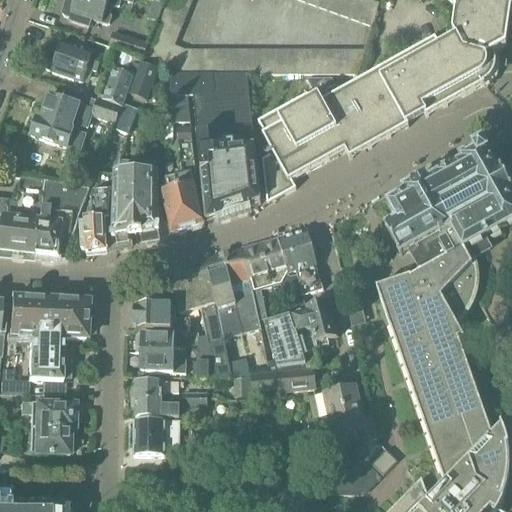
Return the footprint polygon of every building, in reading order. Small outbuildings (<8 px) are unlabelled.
[(134,0),(76,0),(76,1),(72,0),(66,0),(62,14),(64,18),(70,20),(69,22),(89,29),(91,21),(107,26),(110,25),(112,18),(110,15),(112,9),(116,10),(119,8),(121,2),(133,6),(134,0)] [(186,0),(166,0),(165,4),(188,14),(193,3),(186,0)] [(319,10),(322,0),(309,0),(308,6),(319,10)] [(330,14),(334,0),(322,0),(319,10),(330,14)] [(341,17),(347,0),(334,0),(330,14),(341,17)] [(352,21),(359,0),(347,0),(341,17),(352,21)] [(363,25),(370,4),(360,0),(359,0),(352,21),(363,25)] [(445,0),(457,11),(467,0),(445,0)] [(453,33),(456,39),(463,51),(485,60),(496,53),(507,47),(506,45),(503,40),(504,29),(507,29),(507,28),(505,28),(506,16),(510,12),(511,13),(511,11),(511,10),(511,9),(511,8),(511,0),(467,0),(457,11),(455,11),(453,33)] [(146,20),(157,24),(160,16),(164,7),(164,6),(154,2),(146,20)] [(164,7),(160,16),(184,25),(188,14),(165,4),(164,6),(164,7)] [(382,8),(370,4),(363,25),(374,29),(382,8)] [(157,25),(156,27),(179,36),(184,25),(160,16),(157,24),(157,25)] [(179,36),(156,27),(151,38),(175,47),(179,36)] [(137,43),(114,35),(110,49),(114,50),(133,57),(137,43)] [(140,59),(139,61),(165,72),(175,47),(151,38),(148,46),(147,46),(142,60),(140,59)] [(498,57),(496,53),(485,60),(463,51),(456,39),(439,48),(460,89),(459,90),(463,98),(484,87),(485,88),(490,85),(493,82),(496,79),(498,74),(499,70),(499,66),(499,61),(498,57)] [(439,48),(436,42),(340,95),(332,81),(306,82),(319,106),(314,109),(307,96),(258,123),(265,136),(263,137),(273,156),(263,162),(266,192),(268,206),(285,196),(296,191),(292,182),(345,153),(350,161),(409,128),(408,127),(425,117),(426,119),(463,98),(459,90),(460,89),(439,48)] [(147,46),(137,43),(133,57),(140,59),(142,60),(147,46)] [(96,74),(102,57),(61,44),(57,58),(51,56),(48,57),(45,69),(46,71),(52,73),(52,75),(82,84),(86,71),(96,74)] [(174,76),(185,76),(185,52),(175,47),(165,72),(174,76)] [(140,59),(133,57),(114,50),(109,63),(122,67),(120,74),(114,72),(103,102),(122,109),(139,61),(140,59)] [(185,52),(185,76),(197,76),(197,52),(185,52)] [(197,76),(209,76),(209,52),(197,52),(197,76)] [(217,76),(221,76),(221,52),(209,52),(209,76),(217,76)] [(221,76),(233,76),(233,52),(221,52),(221,76)] [(233,76),(245,76),(245,52),(233,52),(233,76)] [(245,52),(245,76),(247,76),(257,76),(257,52),(245,52)] [(257,52),(257,76),(269,76),(269,52),(257,52)] [(269,52),(269,76),(281,76),(281,52),(269,52)] [(281,52),(281,76),(293,76),(293,52),(281,52)] [(293,52),(293,76),(305,76),(305,52),(293,52)] [(305,52),(305,76),(317,77),(317,52),(305,52)] [(317,52),(317,77),(329,77),(329,53),(317,52)] [(329,53),(329,77),(341,77),(341,53),(329,53)] [(341,53),(341,77),(353,77),(353,53),(341,53)] [(367,53),(353,53),(353,77),(357,77),(367,53)] [(142,68),(131,98),(146,103),(157,73),(142,68)] [(166,76),(165,97),(187,98),(193,97),(205,216),(215,215),(216,223),(251,211),(251,209),(261,205),(247,76),(174,76),(174,77),(166,76)] [(71,94),(67,104),(91,112),(94,103),(92,102),(71,94)] [(165,186),(161,191),(173,237),(189,233),(176,179),(182,177),(180,163),(178,162),(178,144),(172,145),(173,126),(191,126),(187,98),(165,97),(163,145),(168,145),(170,167),(173,181),(169,182),(169,185),(165,186)] [(37,121),(31,139),(70,152),(70,150),(80,153),(85,136),(79,134),(81,128),(87,131),(91,119),(93,113),(91,112),(67,104),(49,98),(41,122),(37,121)] [(94,103),(91,112),(93,113),(91,119),(115,126),(120,111),(94,103)] [(124,107),(115,130),(128,135),(138,112),(124,107)] [(176,179),(189,233),(205,228),(194,183),(196,182),(193,143),(191,129),(178,129),(178,144),(178,162),(180,163),(182,177),(176,179)] [(410,252),(422,274),(484,241),(511,225),(511,200),(508,194),(511,192),(511,191),(502,172),(498,174),(485,152),(481,150),(465,159),(464,163),(464,164),(428,184),(428,183),(423,181),(407,190),(406,195),(406,196),(389,205),(398,223),(386,230),(401,257),(410,252)] [(110,223),(110,220),(106,220),(107,253),(107,252),(132,248),(130,237),(137,236),(137,175),(130,175),(130,164),(119,164),(118,170),(117,180),(115,180),(114,223),(110,223)] [(147,176),(137,175),(137,236),(140,236),(142,245),(160,242),(158,234),(159,180),(156,180),(156,166),(147,166),(147,176)] [(106,220),(110,220),(110,204),(114,179),(100,175),(97,187),(95,186),(85,224),(85,227),(80,227),(81,252),(86,252),(86,254),(107,253),(106,220)] [(0,256),(38,260),(46,183),(33,181),(21,180),(18,203),(0,201),(0,256)] [(78,188),(46,183),(38,260),(58,262),(61,239),(72,240),(89,190),(78,186),(78,188)] [(279,240),(295,300),(324,292),(307,233),(279,240)] [(286,303),(295,300),(279,240),(261,246),(273,289),(281,286),(286,303)] [(484,241),(422,274),(418,276),(412,279),(377,291),(446,487),(431,501),(427,499),(428,498),(422,481),(392,511),(499,511),(500,511),(503,506),(504,503),(502,502),(505,495),(506,487),(507,484),(508,477),(509,469),(509,466),(508,458),(507,451),(509,449),(507,443),(506,438),(504,432),(501,427),(500,428),(501,430),(492,439),(459,343),(464,341),(455,325),(457,325),(462,319),(467,313),(471,306),(474,298),(476,291),(477,283),(477,275),(475,266),(471,266),(469,263),(490,252),(484,241)] [(261,292),(273,289),(261,246),(242,251),(246,271),(248,272),(259,321),(267,320),(261,292)] [(261,334),(259,321),(248,272),(246,271),(242,251),(226,255),(236,305),(243,338),(261,334)] [(218,308),(224,341),(232,340),(243,338),(236,305),(226,255),(207,261),(210,278),(218,308)] [(225,345),(224,341),(218,308),(210,278),(207,261),(150,281),(156,302),(175,297),(182,318),(201,313),(206,340),(200,341),(199,345),(199,364),(209,364),(209,347),(225,345)] [(33,339),(49,340),(51,303),(13,301),(11,338),(15,338),(33,339)] [(49,340),(66,341),(87,342),(89,305),(51,303),(49,340)] [(291,317),(306,372),(313,372),(323,369),(319,355),(328,352),(327,348),(330,347),(329,342),(337,340),(328,304),(307,310),(308,313),(291,317)] [(173,310),(138,309),(137,334),(191,335),(191,321),(173,321),(173,310)] [(362,312),(351,314),(354,327),(365,324),(362,312)] [(278,375),(306,372),(291,317),(265,324),(278,375)] [(199,345),(200,341),(200,336),(192,336),(192,340),(138,338),(137,355),(143,355),(175,356),(175,351),(187,352),(188,345),(199,345)] [(15,338),(11,338),(6,338),(5,356),(14,356),(15,338)] [(65,363),(66,341),(49,340),(33,339),(31,382),(64,384),(64,382),(72,382),(73,363),(65,363)] [(209,364),(199,364),(198,380),(233,382),(233,381),(230,365),(225,345),(209,347),(209,364)] [(175,356),(143,355),(142,375),(186,377),(187,361),(175,361),(175,356)] [(230,365),(233,381),(251,377),(247,361),(230,365)] [(313,372),(306,372),(278,375),(252,378),(252,380),(254,401),(255,402),(267,401),(267,396),(315,391),(313,372)] [(252,380),(235,383),(236,401),(254,401),(252,380)] [(132,402),(163,402),(163,395),(179,396),(180,389),(184,389),(184,386),(136,384),(136,392),(133,392),(132,402)] [(362,448),(378,445),(372,418),(362,421),(354,388),(325,395),(334,438),(359,433),(362,448)] [(183,409),(195,409),(195,396),(184,396),(183,409)] [(195,396),(195,409),(207,409),(207,397),(195,396)] [(163,408),(163,402),(132,402),(132,413),(135,413),(135,419),(179,420),(179,409),(163,408)] [(20,418),(33,419),(33,432),(72,432),(76,433),(77,407),(21,405),(20,418)] [(179,458),(179,425),(135,424),(135,458),(179,458)] [(252,428),(238,427),(238,460),(252,460),(252,428)] [(72,432),(33,432),(32,457),(72,458),(72,432)] [(387,453),(372,467),(384,478),(398,464),(387,453)] [(384,478),(372,467),(367,462),(305,461),(305,496),(362,497),(384,478)] [(70,511),(70,508),(69,508),(11,507),(11,495),(0,495),(0,511),(70,511)]
